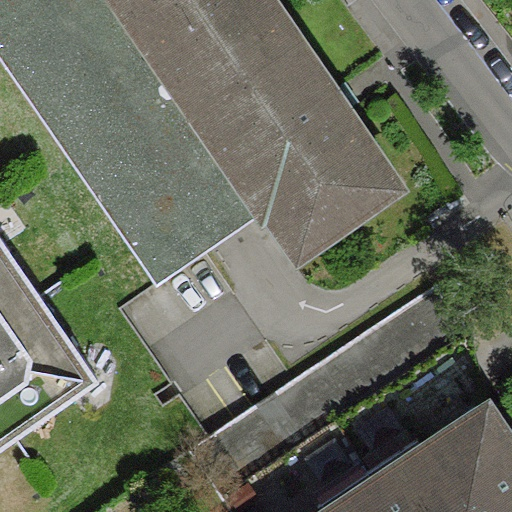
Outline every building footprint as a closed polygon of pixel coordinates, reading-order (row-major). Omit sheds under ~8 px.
[(0,0),(0,56),(158,285),(207,252),(32,0),(0,0)] [(32,0),(207,252),(234,234),(270,210),(201,112),(125,0),(32,0)] [(301,43),(271,0),(125,0),(201,112),(301,43)] [(399,187),(301,43),(201,112),(270,210),(301,254),(399,187)] [(0,233),(74,340),(125,307),(158,285),(0,56),(0,233)] [(74,340),(0,233),(0,449),(102,381),(74,340)] [(297,380),(214,434),(247,484),(472,335),(439,285),(297,380)] [(332,511),(489,408),(484,387),(479,364),(472,335),(247,484),(225,499),(205,511),(332,511)] [(511,511),(511,442),(489,408),(332,511),(511,511)] [(214,434),(192,449),(225,499),(247,484),(214,434)] [(192,449),(97,511),(205,511),(225,499),(192,449)]
